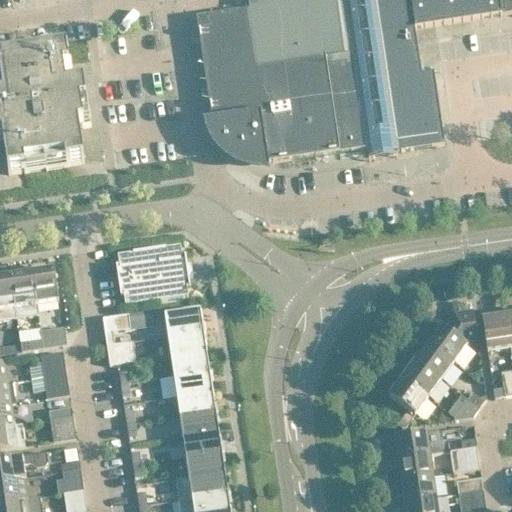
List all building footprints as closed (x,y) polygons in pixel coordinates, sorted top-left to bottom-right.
[(272,0),(193,0),(212,124),(208,125),(210,134),(214,143),(219,151),(226,157),(233,163),(242,167),(250,170),(260,171),(269,170),(268,166),(366,152),(363,129),(353,57),(345,0),(285,0),(272,2),(272,0)] [(374,0),(380,36),(384,36),(415,31),(502,18),(499,0),(374,0)] [(511,0),(499,0),(502,18),(511,16),(511,0)] [(384,36),(380,36),(381,45),(387,82),(392,119),(396,142),(398,155),(410,153),(445,148),(440,111),(434,75),(422,77),(415,31),(384,36)] [(70,70),(69,67),(68,54),(0,64),(0,142),(0,143),(0,142),(0,141),(3,141),(9,178),(24,175),(25,176),(69,170),(69,169),(85,166),(79,130),(83,130),(83,131),(92,130),(88,105),(87,105),(84,89),(74,91),(71,70),(70,70)] [(181,250),(166,252),(133,256),(133,257),(118,259),(120,269),(116,269),(121,300),(124,299),(126,309),(189,300),(187,290),(191,289),(186,258),(182,259),(181,250)] [(54,273),(33,276),(37,309),(59,306),(54,273)] [(37,309),(33,276),(11,280),(17,323),(39,320),(37,309)] [(0,325),(17,323),(11,280),(0,281),(0,325)] [(165,320),(168,340),(204,335),(201,314),(165,320)] [(441,330),(428,347),(454,367),(468,349),(478,347),(473,316),(455,318),(445,332),(441,330)] [(131,333),(129,319),(103,322),(105,337),(113,336),(131,333)] [(509,352),(504,320),(483,323),(488,355),(509,352)] [(41,336),(42,343),(43,353),(67,350),(65,332),(41,336)] [(207,355),(204,335),(168,340),(171,360),(207,355)] [(115,348),(113,336),(105,337),(107,349),(115,348)] [(43,353),(42,343),(21,346),(22,357),(43,353)] [(133,345),(115,348),(107,349),(110,370),(136,366),(133,345)] [(22,357),(21,346),(0,349),(0,355),(1,360),(22,357)] [(454,367),(428,347),(415,365),(441,384),(454,367)] [(210,375),(207,355),(171,360),(174,381),(210,375)] [(67,378),(63,357),(41,360),(44,382),(67,378)] [(5,365),(0,365),(0,388),(8,387),(5,365)] [(441,384),(415,365),(402,383),(428,402),(441,384)] [(511,399),(511,374),(501,376),(505,401),(511,399)] [(127,375),(119,376),(121,388),(129,387),(127,375)] [(213,396),(210,375),(174,381),(177,401),(213,396)] [(70,400),(67,378),(44,382),(47,404),(70,400)] [(428,402),(402,383),(389,400),(408,414),(397,429),(402,432),(406,432),(428,402)] [(8,387),(0,388),(0,410),(12,409),(16,408),(13,387),(8,387)] [(131,400),(129,387),(121,388),(123,401),(131,400)] [(216,416),(213,396),(177,401),(180,421),(216,416)] [(480,413),(485,406),(473,397),(468,404),(480,413)] [(473,422),(480,413),(468,404),(462,400),(449,417),(454,421),(455,425),(473,422)] [(12,409),(0,410),(0,432),(15,430),(12,409)] [(73,422),(72,413),(52,416),(53,425),(73,422)] [(133,416),(125,417),(127,429),(135,428),(133,416)] [(219,436),(216,416),(180,421),(183,441),(219,436)] [(76,444),(73,422),(53,425),(57,447),(76,444)] [(137,440),(135,428),(127,429),(129,442),(137,440)] [(15,430),(0,432),(0,454),(18,452),(26,451),(23,429),(15,430)] [(439,435),(427,437),(395,441),(398,463),(430,459),(442,457),(439,435)] [(222,456),(219,436),(183,441),(186,462),(222,456)] [(477,452),(476,443),(462,446),(463,454),(477,452)] [(481,473),(477,452),(463,454),(450,456),(453,477),(481,473)] [(48,468),(46,456),(0,463),(0,485),(26,482),(24,470),(32,469),(37,472),(45,471),(48,468)] [(139,456),(131,457),(133,470),(141,468),(139,456)] [(225,477),(222,456),(186,462),(189,482),(225,477)] [(430,459),(398,463),(401,485),(433,480),(430,459)] [(81,474),(80,466),(61,468),(63,476),(67,476),(81,474)] [(143,481),(141,468),(133,470),(135,482),(143,481)] [(84,494),(81,474),(67,476),(69,483),(58,485),(60,498),(84,494)] [(228,497),(225,477),(189,482),(176,484),(179,504),(192,502),(228,497)] [(436,502),(433,480),(401,485),(401,486),(396,487),(397,500),(403,499),(404,506),(436,502)] [(0,507),(29,503),(26,482),(0,485),(0,507)] [(484,497),(482,482),(457,486),(459,501),(484,497)] [(145,496),(137,497),(139,510),(147,509),(145,496)] [(230,511),(228,497),(192,502),(193,511),(230,511)] [(486,511),(484,497),(459,501),(460,511),(486,511)] [(29,503),(0,507),(0,511),(42,511),(41,502),(29,503)] [(437,511),(436,502),(404,506),(405,511),(437,511)]
